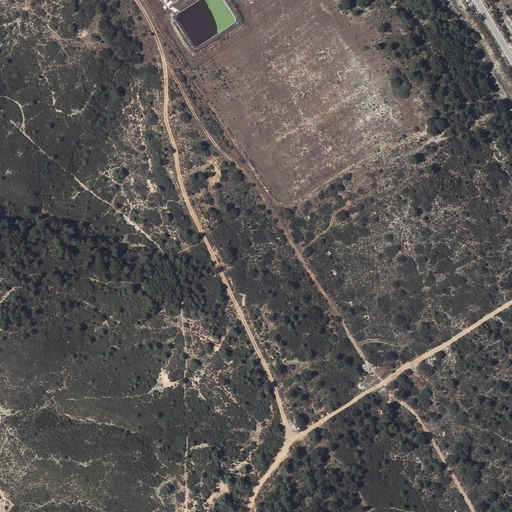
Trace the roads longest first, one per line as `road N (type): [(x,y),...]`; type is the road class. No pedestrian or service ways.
road 1 (track): [(475,511),(414,410),(379,382),(258,191),(201,125),(137,0)]
road 2 (track): [(162,48),(176,172),(239,309)]
road 3 (track): [(511,302),(289,442)]
road 4 (track): [(239,309),(288,417),(289,442)]
